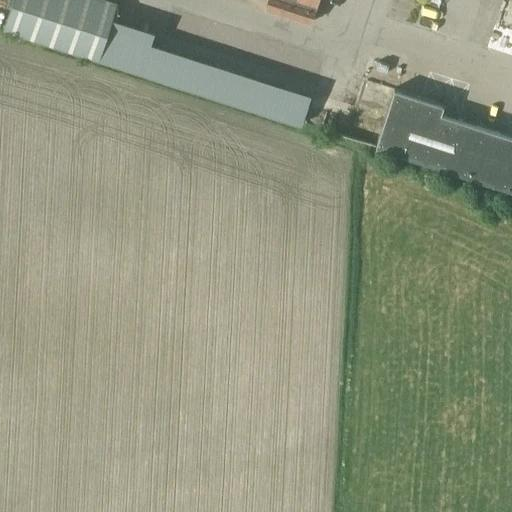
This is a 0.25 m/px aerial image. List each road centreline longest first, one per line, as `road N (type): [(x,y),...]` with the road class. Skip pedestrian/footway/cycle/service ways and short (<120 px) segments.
road 1 (unknown): [(140,0),(331,56),(356,41)]
road 2 (unknown): [(356,41),(499,81)]
